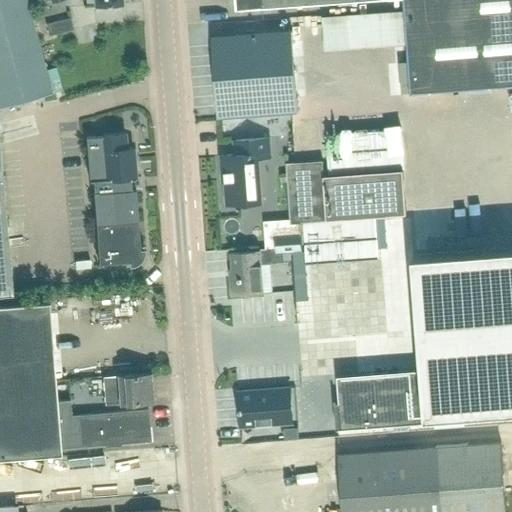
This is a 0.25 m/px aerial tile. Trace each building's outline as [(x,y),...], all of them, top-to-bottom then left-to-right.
[(0,0),(0,106),(50,93),(24,0),(0,0)] [(235,0),(236,10),(260,8),(358,0),(235,0)] [(511,0),(403,0),(411,92),(511,83),(511,0)] [(72,29),(69,18),(45,24),(48,35),(72,29)] [(292,30),(212,35),(217,116),(298,110),(292,30)] [(124,147),(123,132),(84,135),(86,151),(88,179),(91,179),(94,222),(97,262),(127,260),(127,265),(132,264),(136,262),(139,259),(141,256),(143,252),(143,247),(138,247),(136,219),(134,188),(130,188),(129,176),(133,175),(131,147),(124,147)] [(269,137),(234,140),(235,153),(221,154),(222,172),(225,172),(227,204),(262,202),(259,157),(270,156),(269,137)] [(406,209),(403,169),(323,175),(322,160),(288,163),(292,221),(292,222),(298,221),(305,221),(326,219),(350,217),(406,213),(406,209)] [(0,293),(11,293),(7,247),(3,209),(0,172),(0,293)] [(267,223),(269,248),(271,248),(271,249),(276,249),(276,252),(281,252),(300,250),(298,221),(292,222),(292,221),(291,222),(267,223)] [(335,402),(337,428),(426,421),(426,416),(511,409),(511,246),(413,254),(421,367),(337,374),(339,401),(335,402)] [(276,252),(276,249),(271,249),(271,248),(269,248),(260,248),(260,250),(231,253),(233,277),(230,277),(231,295),(247,294),(248,309),(273,307),(270,263),(272,263),(272,261),(282,260),(281,252),(276,252)] [(142,322),(141,299),(101,301),(102,325),(142,322)] [(0,457),(58,453),(60,452),(59,447),(56,400),(48,300),(0,303),(0,457)] [(290,386),(238,390),(240,410),(241,410),(243,426),(292,422),(290,386)] [(69,399),(56,400),(59,447),(104,444),(104,446),(120,445),(119,443),(149,440),(147,408),(70,414),(69,399)] [(298,438),(297,427),(283,428),(284,439),(298,438)] [(506,511),(501,441),(339,453),(343,511),(506,511)]
